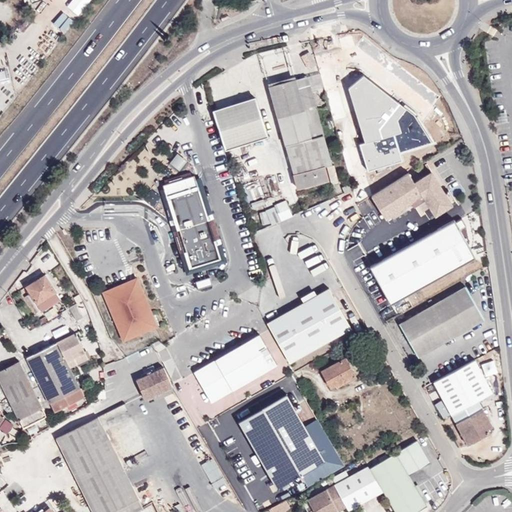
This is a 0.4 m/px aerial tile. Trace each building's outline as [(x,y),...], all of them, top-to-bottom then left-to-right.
[(72,0),(68,6),(78,14),(89,0),(72,0)] [(72,20),(63,13),(54,24),(63,31),(72,20)] [(308,76),(269,87),(299,188),(328,179),(325,166),(332,164),(308,76)] [(256,97),(214,110),(226,148),(268,135),(256,97)] [(402,160),(400,155),(397,145),(394,134),(360,144),(369,170),(402,160)] [(433,170),(415,181),(426,197),(437,216),(455,205),(433,170)] [(415,181),(409,171),(372,195),(388,221),(426,197),(415,181)] [(346,193),(353,190),(350,185),(343,188),(346,193)] [(198,186),(167,195),(189,268),(197,265),(197,268),(207,266),(206,262),(220,258),(198,186)] [(275,205),(282,221),(293,216),(286,200),(275,205)] [(462,216),(370,259),(390,300),(477,258),(464,230),(468,228),(462,216)] [(105,287),(123,339),(159,327),(141,274),(105,287)] [(45,275),(27,286),(43,310),(61,299),(45,275)] [(210,276),(196,281),(198,289),(213,284),(210,276)] [(466,287),(400,324),(418,357),(451,338),(484,319),(466,287)] [(330,288),(267,323),(290,363),(353,328),(330,288)] [(75,332),(57,341),(69,367),(88,358),(75,332)] [(261,334),(194,371),(211,403),(279,366),(261,334)] [(55,411),(66,406),(84,397),(69,367),(57,341),(27,357),(50,402),(51,402),(55,411)] [(373,345),(361,353),(372,367),(383,360),(373,345)] [(338,386),(356,376),(346,357),(322,371),(331,387),(337,384),(338,386)] [(475,359),(433,381),(452,415),(478,401),(493,393),(475,359)] [(0,370),(0,380),(24,427),(47,416),(19,361),(0,370)] [(164,367),(136,379),(146,400),(173,387),(164,367)] [(357,379),(356,376),(338,386),(340,388),(357,379)] [(287,394),(238,421),(277,488),(325,461),(287,394)] [(478,401),(452,415),(456,423),(483,409),(478,401)] [(493,427),(483,409),(456,423),(468,445),(490,433),(488,429),(493,427)] [(57,437),(77,478),(119,457),(103,426),(98,416),(57,437)] [(417,440),(370,469),(384,491),(395,511),(415,511),(427,506),(409,475),(431,462),(417,440)] [(77,478),(93,511),(135,511),(144,507),(127,473),(119,457),(77,478)] [(336,484),(334,484),(347,508),(349,511),(384,491),(370,469),(368,466),(349,476),(336,484)] [(332,477),(336,484),(349,476),(346,470),(332,477)] [(334,484),(327,489),(340,511),(347,508),(334,484)] [(327,489),(308,499),(313,509),(315,511),(339,511),(340,511),(327,489)] [(15,502),(13,503),(20,511),(36,511),(24,495),(21,498),(15,502)] [(284,500),(269,509),(270,511),(286,511),(290,510),(284,500)] [(53,511),(54,511),(56,510),(50,503),(47,505),(48,508),(43,511),(53,511)]
